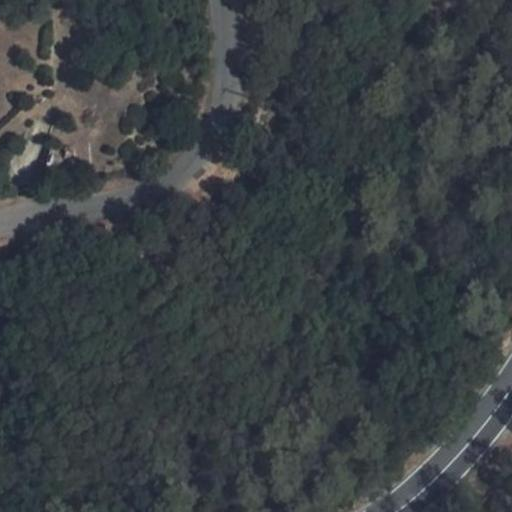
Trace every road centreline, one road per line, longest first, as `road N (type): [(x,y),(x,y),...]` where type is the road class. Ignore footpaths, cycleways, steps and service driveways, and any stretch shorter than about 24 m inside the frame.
road 1 (residential): [(0,223),(102,203),(188,164),(222,111),(220,0)]
road 2 (tertiary): [(393,511),(427,488),(511,385)]
